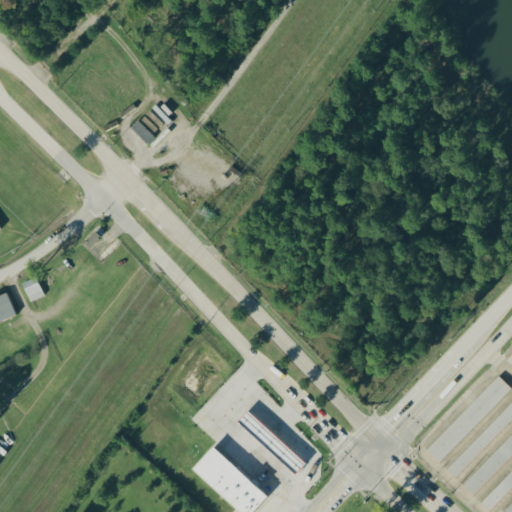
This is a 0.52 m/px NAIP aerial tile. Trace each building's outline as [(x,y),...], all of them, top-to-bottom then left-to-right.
[(158,131),(145,118),(141,122),(153,136),(158,131)] [(149,146),(156,139),(138,122),(131,130),(149,146)] [(22,285),(31,304),(45,297),(37,278),(22,285)] [(0,324),(17,319),(9,296),(0,298),(0,324)] [(427,451),(496,378),(510,392),(441,464),(427,451)] [(511,402),(447,472),(456,481),(511,420),(511,402)] [(462,488),(511,436),(511,456),(472,498),(462,488)] [(237,511),(257,511),(271,498),(217,448),(194,472),(237,511)] [(489,511),(482,505),(511,473),(511,490),(490,511),(489,511)]
